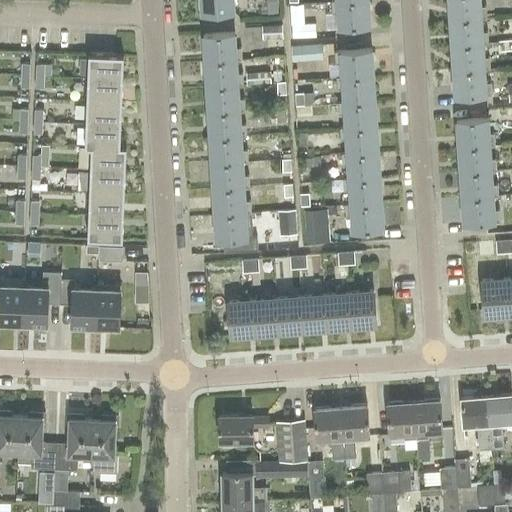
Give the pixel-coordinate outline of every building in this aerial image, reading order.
[(233,0),(202,0),(203,13),(234,11),(233,0)] [(277,0),(267,0),(269,13),(279,12),(277,0)] [(370,25),(368,0),(355,0),(332,2),(333,12),(338,12),(339,27),(370,25)] [(449,0),(451,19),(487,17),(486,6),(480,6),(479,0),(449,0)] [(305,23),(304,4),(291,5),(293,38),(317,37),(316,22),(305,23)] [(487,17),(451,19),(452,45),(488,42),(488,31),(482,32),(481,17),(487,17)] [(283,25),(263,26),(263,39),(284,38),(283,25)] [(204,34),(206,60),(236,58),(236,59),(242,59),(241,47),(236,48),(235,32),(204,34)] [(488,43),(488,42),(452,45),(454,70),(490,68),(489,57),(484,57),(483,43),(488,43)] [(317,57),(317,43),(293,44),(293,58),(317,57)] [(342,62),(343,76),(373,74),(371,49),(335,51),(336,63),(342,62)] [(123,78),(124,55),(89,53),(89,77),(123,78)] [(243,84),(243,73),(237,73),(236,59),(236,58),(206,60),(207,86),(238,84),(243,84)] [(31,75),(31,63),(23,63),(22,75),(31,75)] [(45,76),(45,64),(37,63),(37,75),(45,76)] [(45,64),(45,76),(54,76),(54,64),(45,64)] [(490,68),(454,70),(455,96),(492,94),(491,82),(486,82),(485,69),(490,68)] [(273,82),(272,71),(247,73),(248,84),(273,82)] [(373,74),(343,76),(337,77),(338,88),(343,88),(344,102),(339,102),(339,103),(375,100),(373,74)] [(30,87),(31,75),(22,75),(22,87),(30,87)] [(44,88),(45,76),(37,75),(36,87),(44,88)] [(122,101),(123,78),(89,77),(88,100),(122,101)] [(286,82),(279,82),(279,94),(287,94),(286,82)] [(239,99),(238,84),(207,86),(209,111),(239,109),(239,110),(245,110),(244,98),(239,99)] [(305,93),(296,93),(297,105),(305,105),(305,93)] [(121,124),(122,101),(88,100),(87,123),(121,124)] [(377,126),(375,100),(339,103),(339,114),(345,113),(346,127),(340,128),(377,126)] [(21,120),(21,108),(13,108),(13,120),(21,120)] [(29,121),(29,109),(21,108),(21,120),(29,121)] [(500,116),(511,115),(511,108),(499,109),(500,116)] [(43,121),(43,109),(35,109),(35,121),(43,121)] [(240,124),(239,110),(239,109),(209,111),(210,137),(241,135),(247,135),(246,124),(240,124)] [(286,121),(286,109),(277,109),(278,122),(286,121)] [(457,120),(459,146),(495,143),(494,133),(489,133),(488,118),(457,120)] [(28,132),(29,121),(21,120),(20,132),(28,132)] [(42,133),(43,121),(35,121),(34,133),(42,133)] [(121,146),(121,124),(87,123),(86,147),(92,147),(92,146),(121,147),(121,146)] [(378,151),(377,126),(340,128),(341,139),(347,139),(348,153),(342,153),(342,154),(378,151)] [(308,144),(308,132),(299,133),(300,144),(308,144)] [(242,150),(241,135),(210,137),(212,162),(248,160),(247,149),(242,150)] [(495,144),(495,143),(459,146),(461,172),(497,169),(496,158),(490,159),(489,145),(495,144)] [(127,146),(121,146),(121,147),(92,146),(92,147),(91,169),(126,170),(127,146)] [(380,177),(378,151),(342,154),(343,164),(349,164),(349,178),(344,179),(380,177)] [(27,166),(27,154),(19,154),(19,166),(27,166)] [(41,167),(42,155),(33,154),(33,166),(41,167)] [(313,166),(313,157),(301,158),(301,166),(313,166)] [(292,159),(283,159),(284,171),(293,171),(292,159)] [(248,161),(248,160),(212,162),(214,188),(250,186),(249,175),(243,175),(243,161),(248,161)] [(27,178),(27,166),(19,166),(18,178),(27,178)] [(41,179),(41,167),(33,166),(33,178),(41,179)] [(125,193),(126,170),(91,169),(90,192),(125,193)] [(497,170),(497,169),(461,172),(462,197),(498,195),(498,184),(492,184),(491,170),(497,170)] [(382,203),(380,177),(344,179),(345,190),(350,190),(351,204),(345,204),(346,205),(382,203)] [(294,184),(285,185),(285,197),(294,196),(294,184)] [(250,186),(214,188),(215,214),(251,211),(251,200),(245,201),(244,186),(250,186)] [(124,216),(125,193),(90,192),(89,215),(124,216)] [(310,194),(301,194),(302,206),(311,206),(310,194)] [(500,221),(499,209),(494,210),(493,195),(498,195),(462,197),(464,223),(500,221)] [(25,212),(26,200),(18,199),(17,211),(25,212)] [(39,212),(40,200),(32,200),(31,212),(39,212)] [(383,228),(382,203),(346,205),(346,215),(352,215),(353,230),(383,228)] [(306,211),(308,243),(331,241),(328,209),(306,211)] [(297,210),(279,212),(281,235),(298,234),(297,210)] [(25,224),(25,212),(17,211),(17,223),(25,224)] [(258,235),(253,236),(252,212),(251,211),(215,214),(216,240),(224,239),(224,251),(258,249),(258,235)] [(39,224),(39,212),(31,212),(31,224),(39,224)] [(123,239),(124,216),(89,215),(89,238),(123,239)] [(505,252),(505,240),(496,241),(497,253),(505,252)] [(41,251),(41,242),(29,242),(29,250),(41,251)] [(99,253),(99,245),(87,244),(87,252),(99,253)] [(111,253),(111,245),(99,245),(99,253),(111,253)] [(355,251),(347,252),(348,264),(356,263),(355,251)] [(348,264),(347,252),(339,252),(340,265),(348,264)] [(307,255),(299,256),(300,268),(308,267),(307,255)] [(300,268),(299,256),(291,256),(292,268),(300,268)] [(259,258),(251,259),(252,271),(260,271),(259,258)] [(252,271),(251,259),(243,260),(244,272),(252,271)] [(43,285),(27,285),(26,285),(24,323),(48,324),(49,303),(61,304),(62,272),(44,271),(43,285)] [(136,271),(136,283),(149,283),(149,271),(136,271)] [(26,285),(27,285),(27,277),(0,276),(0,301),(1,301),(0,322),(24,323),(26,285)] [(509,313),(507,278),(483,279),(485,315),(509,313)] [(97,282),(97,287),(98,287),(96,326),(120,327),(122,283),(97,282)] [(98,287),(97,287),(74,286),(72,325),(96,326),(98,287)] [(375,290),(350,292),(353,325),(377,323),(375,290)] [(353,325),(350,292),(326,294),(329,327),(353,325)] [(329,327),(326,294),(302,295),(304,329),(329,327)] [(304,329),(302,295),(278,297),(280,330),(304,329)] [(280,330),(278,297),(253,299),(256,332),(280,330)] [(256,332),(253,299),(229,301),(232,334),(256,332)] [(511,421),(511,392),(487,394),(491,448),(495,447),(502,447),(504,446),(502,422),(511,421)] [(491,448),(487,394),(462,396),(464,425),(478,424),(480,448),(491,448)] [(441,398),(414,400),(417,436),(418,457),(430,456),(428,430),(443,429),(441,398)] [(417,436),(414,400),(387,402),(390,433),(404,432),(405,437),(417,436)] [(367,403),(341,405),(345,457),(357,456),(355,436),(370,435),(367,403)] [(345,457),(341,405),(314,407),(317,439),(331,438),(333,465),(345,465),(345,457)] [(0,450),(19,452),(20,415),(12,414),(12,410),(0,409),(0,450)] [(45,421),(46,411),(29,410),(29,415),(20,415),(19,452),(32,452),(31,468),(54,469),(56,442),(42,441),(43,421),(45,421)] [(92,455),(93,418),(85,417),(85,413),(68,412),(67,422),(69,422),(68,443),(56,442),(54,469),(78,470),(78,454),(92,455)] [(116,424),(118,424),(119,414),(102,414),(101,418),(93,418),(92,455),(91,470),(114,471),(116,424)] [(254,414),(219,414),(219,440),(254,440),(254,426),(270,426),(269,415),(254,416),(254,414)] [(309,460),(306,419),(294,420),(297,461),(309,460)] [(471,485),(469,458),(455,459),(456,466),(457,487),(458,487),(458,486),(471,485)] [(309,475),(309,460),(297,461),(257,462),(257,477),(309,475)] [(457,487),(456,466),(440,467),(442,488),(443,487),(443,488),(457,487)] [(412,490),(410,469),(383,471),(384,492),(397,491),(412,490)] [(503,483),(502,469),(493,469),(494,483),(503,483)] [(223,476),(220,476),(220,500),(265,499),(265,488),(252,488),(252,471),(223,472),(223,476)] [(384,492),(383,471),(367,473),(369,493),(372,493),(384,492)] [(39,472),(38,502),(50,503),(54,503),(54,490),(55,472),(39,472)] [(327,496),(325,476),(310,477),(311,498),(323,497),(327,496)] [(494,484),(495,504),(495,511),(508,511),(507,502),(506,502),(504,483),(494,484)] [(495,504),(494,484),(478,485),(479,505),(495,504)] [(442,488),(424,489),(424,496),(444,494),(443,488),(443,487),(442,488)] [(459,511),(458,487),(457,487),(443,488),(445,511),(459,511)] [(80,504),(81,491),(54,490),(54,503),(80,504)] [(398,511),(397,491),(384,492),(385,511),(398,511)] [(385,511),(384,492),(372,493),(373,511),(385,511)] [(270,499),(265,499),(220,500),(220,511),(263,511),(270,511),(270,499)] [(5,511),(16,511),(16,500),(6,500),(5,511)] [(79,511),(80,504),(54,503),(50,503),(49,511),(79,511)]
